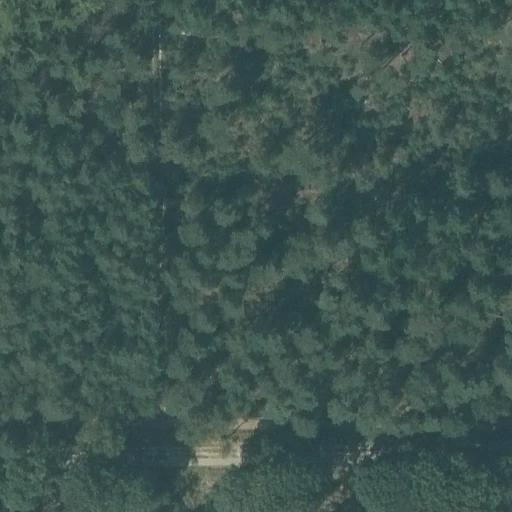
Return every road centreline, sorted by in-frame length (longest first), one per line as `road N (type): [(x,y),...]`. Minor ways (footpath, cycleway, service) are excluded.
road 1 (track): [(156,0),(162,450),(197,511)]
road 2 (track): [(511,445),(0,453)]
